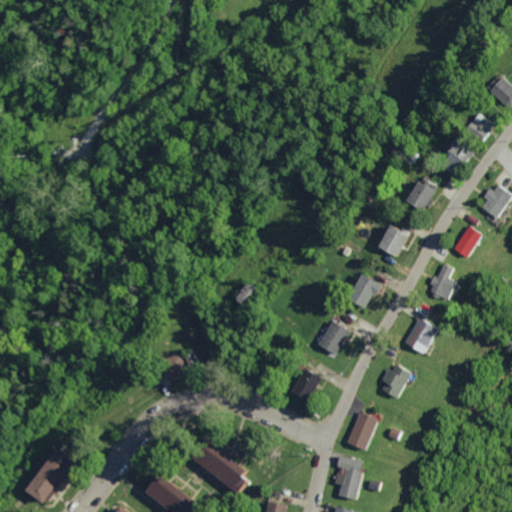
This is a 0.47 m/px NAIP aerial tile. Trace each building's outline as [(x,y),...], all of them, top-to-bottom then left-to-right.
[(499,74),(511,87),(511,103),(506,110),(489,94),(494,89),(489,84),(499,74)] [(479,116),(468,132),(486,142),(497,128),(479,116)] [(451,144),(442,153),(449,164),(446,176),(454,180),(467,161),(461,156),(463,148),(451,144)] [(417,177),(407,195),(415,215),(428,213),(435,204),(431,198),(438,186),(417,177)] [(511,196),(499,188),(495,194),(493,198),(491,195),(480,211),(501,231),(511,211),(511,196)] [(391,229),(401,236),(405,231),(410,236),(398,263),(378,250),(391,229)] [(471,231),(486,243),(469,266),(460,263),(457,253),(471,231)] [(446,272),(440,284),(436,281),(430,292),(434,296),(444,313),(452,313),(462,295),(453,286),(456,276),(446,272)] [(362,275),(381,287),(374,301),(365,313),(355,308),(353,292),(362,275)] [(332,317),(350,332),(335,359),(320,347),(324,343),(319,339),(332,317)] [(419,328),(405,346),(428,370),(440,340),(419,328)] [(177,343),(158,347),(161,369),(184,362),(177,343)] [(177,357),(179,361),(183,359),(187,369),(196,365),(190,351),(177,357)] [(307,365),(322,375),(310,403),(295,394),(307,365)] [(397,370),(394,377),(390,374),(384,384),(385,388),(387,401),(401,409),(417,384),(397,370)] [(362,414),(380,424),(368,460),(347,444),(362,414)] [(391,432),(400,435),(399,449),(388,439),(391,432)] [(214,446),(208,449),(201,462),(238,496),(248,484),(244,467),(214,446)] [(57,447),(77,459),(43,503),(25,486),(57,447)] [(340,460),(362,467),(361,471),(366,473),(359,507),(339,501),(344,478),(337,471),(340,460)] [(155,475),(146,486),(177,511),(196,511),(198,510),(176,492),(155,475)] [(103,511),(116,495),(136,511),(103,511)] [(265,511),(267,501),(284,503),(282,511),(265,511)]
